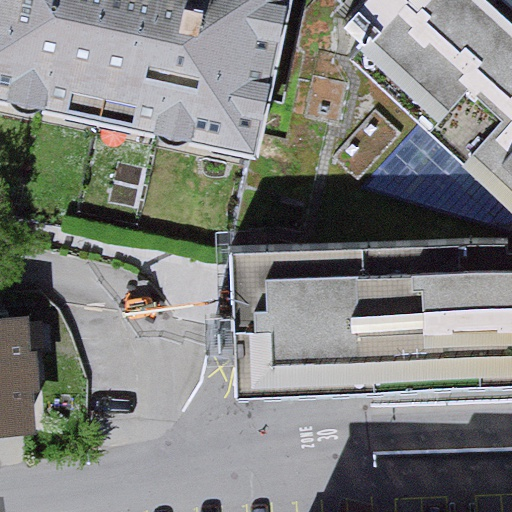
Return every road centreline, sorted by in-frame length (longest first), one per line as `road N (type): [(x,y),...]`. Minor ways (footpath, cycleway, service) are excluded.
road 1 (residential): [(377,427),(0,479)]
road 2 (residential): [(511,423),(377,427)]
